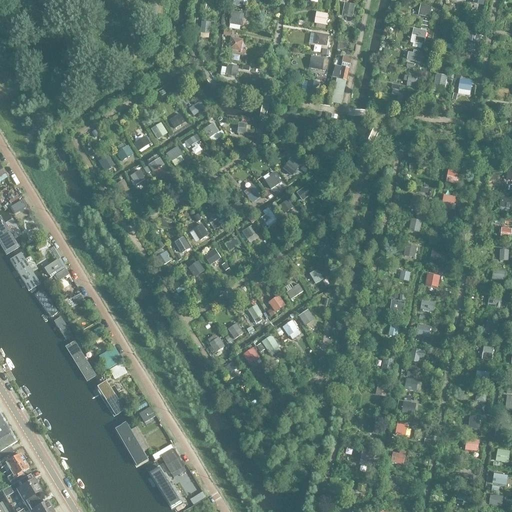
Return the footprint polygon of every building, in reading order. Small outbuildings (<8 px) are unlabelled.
[(234,0),(233,6),(242,9),(243,7),(247,8),(249,0),(234,0)] [(355,6),(344,4),(342,18),(353,20),(355,6)] [(429,19),(432,8),(420,6),(418,17),(429,19)] [(242,28),(245,15),(232,13),(229,25),(242,28)] [(328,16),(317,14),(315,25),(316,25),(316,29),(326,31),(328,16)] [(211,23),(201,23),(200,34),(210,35),(211,23)] [(424,46),(427,33),(413,30),(410,43),(424,46)] [(457,35),(446,33),(444,45),(455,47),(457,35)] [(314,47),(314,45),(327,47),(329,37),(316,35),(311,34),(309,46),(314,47)] [(474,37),(459,34),(458,43),(473,46),(474,37)] [(243,41),(231,38),(229,51),(241,53),(243,41)] [(351,53),(345,52),(342,63),(351,65),(353,58),(350,57),(351,53)] [(422,53),(413,52),(413,54),(408,54),(406,61),(420,64),(422,53)] [(323,72),(325,59),(311,57),(309,70),(323,72)] [(239,68),(227,66),(227,69),(222,68),(221,76),(237,79),(239,68)] [(349,70),(335,66),(332,78),(347,82),(349,70)] [(415,89),(418,75),(409,73),(408,77),(404,76),(403,82),(407,83),(407,87),(415,89)] [(447,77),(436,75),(433,92),(443,94),(443,89),(445,89),(447,77)] [(472,82),(461,80),(461,76),(455,75),(453,89),(458,89),(457,95),(470,98),(472,82)] [(341,106),(346,82),(336,80),(331,104),(341,106)] [(317,97),(320,85),(308,83),(303,82),(301,92),(306,93),(306,94),(317,97)] [(403,95),(403,96),(399,95),(397,105),(401,106),(400,108),(411,110),(414,97),(403,95)] [(201,103),(189,110),(194,118),(205,110),(201,103)] [(176,128),(187,121),(181,113),(170,120),(176,128)] [(157,141),(168,134),(161,124),(151,131),(157,141)] [(239,124),(238,130),(247,131),(246,135),(250,135),(251,127),(247,127),(247,124),(239,124)] [(214,125),(204,131),(212,145),(225,137),(222,132),(219,133),(214,125)] [(197,136),(184,144),(188,149),(200,141),(197,136)] [(139,152),(151,144),(146,137),(134,145),(139,152)] [(199,142),(192,147),(196,154),(203,149),(199,142)] [(134,156),(128,147),(125,149),(123,145),(117,148),(119,152),(116,154),(121,163),(134,156)] [(178,148),(166,155),(172,163),(175,168),(184,162),(181,157),(183,156),(178,148)] [(150,166),(148,167),(153,174),(165,167),(160,159),(159,160),(156,156),(147,162),(150,166)] [(115,167),(109,157),(99,163),(105,173),(115,167)] [(426,176),(429,162),(414,159),(411,173),(426,176)] [(460,160),(449,160),(448,172),(460,172),(460,160)] [(300,168),(291,161),(283,170),(293,178),(300,168)] [(140,171),(130,178),(136,187),(146,180),(140,171)] [(265,183),(271,191),(282,184),(275,173),(270,176),(269,175),(263,178),(266,183),(265,183)] [(313,177),(309,180),(313,186),(318,183),(313,177)] [(130,192),(123,182),(116,186),(122,197),(130,192)] [(309,185),(296,194),(303,203),(315,194),(309,185)] [(259,193),(253,186),(243,193),(252,205),(261,198),(259,196),(259,193)] [(272,196),(268,190),(264,193),(268,199),(268,198),(270,200),(274,198),(272,196)] [(448,208),(450,192),(438,191),(436,207),(448,208)] [(22,200),(10,208),(14,215),(27,207),(22,200)] [(288,201),(280,207),(285,215),(294,209),(288,201)] [(230,210),(235,217),(244,210),(239,203),(230,210)] [(265,217),(261,219),(267,228),(277,222),(268,209),(263,213),(265,217)] [(417,228),(419,213),(405,211),(403,226),(417,228)] [(208,222),(214,231),(221,226),(219,223),(224,220),(220,214),(208,222)] [(3,218),(0,219),(0,232),(10,248),(13,246),(14,248),(20,245),(3,218)] [(509,222),(495,222),(495,235),(509,236),(509,222)] [(190,234),(197,245),(209,237),(202,226),(190,234)] [(259,239),(252,228),(242,234),(250,245),(259,239)] [(237,237),(224,246),(229,253),(242,245),(237,237)] [(183,239),(175,244),(181,255),(190,250),(183,239)] [(416,258),(418,245),(406,243),(404,256),(416,258)] [(440,245),(428,243),(427,260),(438,261),(440,245)] [(54,244),(42,251),(46,257),(53,254),(56,260),(44,267),(49,277),(55,273),(59,280),(70,274),(54,244)] [(327,246),(319,251),(326,264),(335,258),(327,246)] [(501,260),(510,260),(510,249),(501,249),(501,260)] [(170,257),(167,252),(164,254),(161,250),(154,255),(157,259),(156,260),(161,268),(171,262),(168,258),(170,257)] [(210,267),(221,260),(215,250),(204,258),(210,267)] [(24,254),(15,259),(34,289),(42,284),(24,254)] [(198,263),(188,270),(195,280),(205,273),(198,263)] [(503,277),(504,263),(488,263),(488,276),(503,277)] [(189,272),(185,266),(180,269),(184,275),(189,272)] [(402,290),(405,272),(395,270),(392,288),(402,290)] [(317,271),(309,275),(316,286),(324,281),(317,271)] [(428,273),(426,285),(439,287),(441,275),(428,273)] [(186,285),(180,276),(173,280),(174,282),(171,284),(176,292),(186,285)] [(71,307),(85,301),(77,283),(64,289),(71,307)] [(291,301),(303,293),(299,286),(292,290),(289,286),(286,288),(288,293),(286,294),(291,301)] [(41,290),(34,295),(50,318),(57,313),(41,290)] [(279,297),(268,304),(275,314),(286,307),(279,297)] [(500,308),(501,298),(487,297),(486,307),(500,308)] [(406,302),(393,299),(391,312),(403,315),(406,302)] [(421,299),(421,313),(435,313),(436,300),(421,299)] [(257,306),(248,312),(254,322),(263,316),(257,306)] [(308,312),(298,318),(305,328),(315,321),(308,312)] [(59,317),(53,320),(67,343),(73,339),(59,317)] [(399,337),(400,322),(389,321),(387,336),(399,337)] [(488,331),(498,330),(497,321),(487,322),(488,331)] [(301,335),(292,322),(283,329),(289,338),(290,338),(292,341),(301,335)] [(430,324),(418,324),(418,337),(430,337),(430,324)] [(244,335),(237,325),(228,331),(235,341),(244,335)] [(284,335),(280,329),(276,332),(280,338),(284,335)] [(215,354),(216,355),(225,348),(219,339),(217,340),(215,337),(208,341),(211,345),(209,346),(210,347),(208,349),(213,356),(215,354)] [(272,337),(262,344),(269,355),(270,354),(272,358),(281,352),(278,349),(279,348),(272,337)] [(492,341),(480,340),(478,358),(490,359),(492,341)] [(74,343),(66,348),(87,382),(95,377),(74,343)] [(265,351),(261,345),(257,348),(261,354),(265,351)] [(116,347),(99,356),(107,370),(124,361),(116,347)] [(420,348),(409,347),(407,364),(418,365),(420,348)] [(260,359),(254,349),(242,357),(249,366),(250,365),(253,370),(262,363),(259,360),(260,359)] [(231,360),(222,365),(230,377),(239,371),(231,360)] [(381,360),(380,370),(390,372),(391,362),(381,360)] [(477,370),(477,378),(488,379),(489,371),(477,370)] [(418,379),(406,378),(405,390),(417,391),(418,379)] [(124,411),(105,382),(97,388),(97,389),(97,391),(98,392),(99,394),(100,395),(101,396),(102,397),(104,398),(115,416),(124,411)] [(382,397),(384,383),(370,382),(369,395),(382,397)] [(483,390),(472,389),(471,402),(482,402),(483,390)] [(410,402),(398,401),(397,416),(409,417),(410,402)] [(155,417),(150,409),(140,415),(145,423),(155,417)] [(478,413),(468,412),(466,426),(476,427),(478,413)] [(409,424),(397,423),(397,434),(408,435),(409,424)] [(147,460),(126,424),(119,428),(121,432),(118,434),(137,466),(147,460)] [(6,425),(0,428),(0,440),(12,434),(6,425)] [(511,425),(501,425),(501,439),(511,439),(511,425)] [(12,434),(0,440),(0,461),(14,453),(10,447),(17,443),(12,434)] [(480,440),(467,438),(465,451),(478,453),(480,440)] [(404,463),(399,449),(388,453),(393,466),(404,463)] [(509,450),(496,449),(496,460),(509,460),(509,450)] [(353,460),(366,461),(366,450),(353,450),(353,460)] [(174,451),(162,458),(171,474),(183,467),(174,451)] [(7,467),(9,471),(24,462),(19,455),(12,460),(11,457),(0,463),(0,468),(1,470),(7,467)] [(24,462),(9,471),(12,476),(6,479),(9,484),(22,476),(21,474),(28,469),(24,462)] [(160,467),(149,473),(171,509),(182,503),(160,467)] [(472,474),(458,472),(456,482),(470,485),(472,474)] [(493,473),(493,485),(507,486),(508,474),(493,473)] [(2,492),(6,498),(17,491),(27,507),(37,502),(33,497),(40,493),(30,476),(2,492)] [(369,481),(358,481),(358,492),(369,492),(369,481)] [(501,495),(490,495),(490,508),(501,508),(501,495)] [(40,507),(37,502),(27,507),(30,511),(51,511),(46,503),(40,507)]
